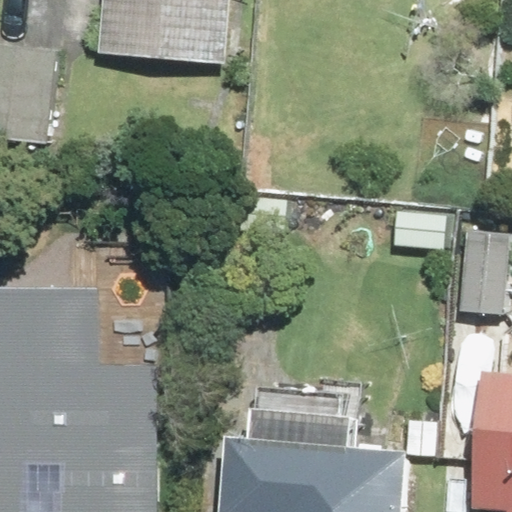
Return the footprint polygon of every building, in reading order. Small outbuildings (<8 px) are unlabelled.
[(254,0),(117,0),(113,54),(249,65),(254,0)] [(61,49),(0,45),(0,142),(55,146),(61,49)] [(509,232),(467,230),(464,312),(506,314),(509,232)] [(118,280),(0,279),(0,511),(176,511),(178,358),(117,358),(118,280)] [(511,511),(511,355),(506,355),(495,497),(511,498),(511,511)] [(425,511),(431,438),(249,423),(242,511),(259,511),(425,511)]
